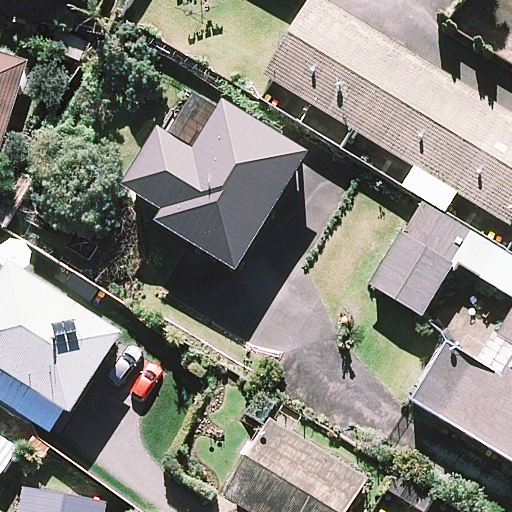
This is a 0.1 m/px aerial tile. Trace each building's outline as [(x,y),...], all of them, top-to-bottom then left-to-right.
[(511,121),(313,0),(264,79),(414,170),(402,190),(443,215),(455,196),(511,230),(511,121)] [(0,148),(25,68),(0,59),(0,148)] [(253,111),(173,65),(143,115),(169,133),(145,174),(172,195),(147,235),(171,254),(147,296),(220,342),(250,290),(231,277),(255,234),(228,215),(254,174),(227,157),(253,111)] [(408,208),(333,163),(304,214),(375,257),(408,208)] [(511,262),(421,206),(369,288),(419,320),(454,264),(511,300),(511,262)] [(108,325),(11,267),(0,285),(0,407),(52,439),(63,421),(71,426),(111,361),(139,378),(162,339),(117,311),(108,325)] [(511,312),(476,368),(445,348),(411,402),(511,466),(511,465),(511,312)] [(200,383),(178,373),(160,413),(182,422),(200,383)] [(347,511),(363,486),(269,428),(224,501),(241,511),(347,511)] [(103,511),(105,504),(25,490),(20,511),(103,511)]
